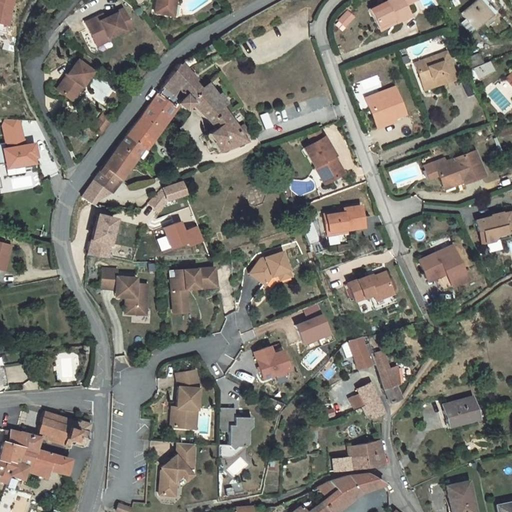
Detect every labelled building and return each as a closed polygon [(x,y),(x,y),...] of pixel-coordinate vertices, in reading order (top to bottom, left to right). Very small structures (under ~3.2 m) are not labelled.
[(0,0),(0,42),(2,42),(12,0),(0,0)] [(156,0),(155,13),(166,15),(169,12),(171,4),(175,5),(175,0),(156,0)] [(388,0),(369,10),(377,27),(393,19),(395,23),(409,16),(404,5),(401,0),(388,0)] [(494,12),(486,2),(483,4),(479,0),(477,0),(460,14),(464,19),(473,29),(494,12)] [(169,12),(166,15),(173,16),(175,5),(171,4),(169,12)] [(98,17),(85,23),(93,43),(106,37),(107,38),(123,31),(124,33),(132,30),(123,9),(115,13),(116,14),(104,19),(99,21),(98,17)] [(347,11),(337,21),(343,27),(353,17),(347,11)] [(379,30),(395,23),(393,19),(377,27),(379,30)] [(468,33),(473,29),(464,19),(459,23),(468,33)] [(106,37),(93,43),(95,46),(108,41),(107,38),(106,37)] [(419,78),(423,90),(436,85),(455,78),(445,51),(414,63),(419,78)] [(481,61),(478,54),(465,59),(468,66),(481,61)] [(55,89),(68,99),(79,85),(81,86),(92,72),(78,60),(55,89)] [(460,71),(465,68),(463,62),(457,65),(460,71)] [(473,68),(479,79),(492,72),(487,62),(473,68)] [(200,91),(197,87),(184,71),(178,64),(160,87),(147,106),(141,115),(125,136),(121,141),(102,167),(118,179),(141,149),(176,103),(184,110),(190,104),(190,103),(188,101),(200,91)] [(220,106),(222,105),(216,96),(205,81),(197,87),(200,91),(188,101),(190,103),(190,104),(207,121),(212,128),(205,133),(216,151),(243,141),(250,136),(243,126),(236,130),(220,106)] [(68,99),(74,104),(85,89),(81,86),(79,85),(68,99)] [(364,98),(371,118),(390,111),(393,118),(404,114),(393,87),(364,98)] [(218,93),(216,96),(222,105),(225,103),(218,93)] [(390,111),(371,118),(375,128),(394,121),(393,118),(390,111)] [(91,130),(100,137),(113,119),(104,113),(91,130)] [(7,145),(3,146),(7,167),(37,162),(36,156),(39,155),(37,142),(26,143),(21,119),(6,119),(4,124),(7,145)] [(306,132),(312,143),(323,137),(318,128),(306,132)] [(303,148),(314,167),(319,164),(329,182),(344,173),(334,156),(335,155),(324,136),(323,137),(312,143),(303,148)] [(437,175),(441,183),(460,176),(462,181),(463,183),(483,175),(474,150),(444,161),(437,164),(434,165),(437,175)] [(437,164),(435,161),(423,165),(428,178),(437,175),(434,165),(437,164)] [(319,164),(314,167),(324,184),(329,182),(319,164)] [(118,179),(102,167),(83,192),(80,197),(89,203),(95,194),(98,196),(104,188),(109,191),(118,179)] [(462,181),(460,176),(441,183),(443,189),(462,181)] [(161,189),(165,200),(184,194),(179,182),(161,188),(161,189)] [(165,200),(161,189),(147,203),(158,211),(165,200)] [(363,227),(360,206),(342,209),(343,211),(322,214),(325,233),(346,230),(363,227)] [(486,218),(474,221),(477,232),(481,231),(484,243),(492,241),(495,236),(506,233),(511,232),(511,238),(511,211),(501,214),(501,213),(490,216),(490,217),(491,218),(487,219),(486,218)] [(107,244),(113,219),(96,215),(86,255),(105,257),(107,244)] [(0,270),(3,272),(10,245),(0,242),(0,270)] [(438,256),(453,250),(451,246),(436,252),(438,256)] [(425,279),(433,276),(443,271),(450,286),(466,279),(453,250),(438,256),(436,252),(417,261),(425,279)] [(249,274),(264,285),(270,277),(277,274),(287,271),(282,252),(260,259),(249,274)] [(125,307),(145,308),(146,285),(135,284),(135,278),(116,277),(116,270),(102,269),(100,288),(115,289),(115,291),(122,291),(122,297),(125,297),(125,307)] [(170,282),(173,307),(187,305),(185,292),(216,288),(214,269),(175,274),(176,281),(170,282)] [(277,274),(279,280),(290,277),(287,271),(277,274)] [(439,291),(450,286),(443,271),(433,276),(439,291)] [(346,283),(353,301),(369,296),(370,299),(391,291),(384,272),(366,278),(365,276),(346,283)] [(395,302),(391,291),(370,299),(374,310),(395,302)] [(303,345),(332,333),(320,303),(290,315),(303,345)] [(173,307),(174,316),(188,314),(187,305),(173,307)] [(370,353),(371,353),(369,347),(364,349),(361,337),(347,341),(356,369),(374,363),(370,353)] [(269,347),(253,353),(262,379),(287,370),(281,351),(271,355),(269,347)] [(370,353),(374,363),(375,363),(378,371),(387,369),(381,350),(371,353),(370,353)] [(382,389),(388,403),(399,398),(393,385),(397,385),(395,367),(387,369),(378,371),(382,389)] [(171,413),(170,428),(188,430),(190,410),(196,411),(197,390),(194,372),(175,375),(178,388),(176,409),(175,414),(171,413)] [(360,407),(367,421),(383,413),(370,383),(356,389),(365,405),(360,407)] [(471,397),(441,405),(446,424),(456,421),(457,424),(477,418),(482,416),(479,405),(474,407),(471,397)] [(218,448),(218,455),(227,456),(236,448),(243,447),(247,444),(248,430),(250,426),(251,417),(234,417),(234,408),(219,408),(218,448)] [(37,431),(36,437),(39,438),(70,448),(72,445),(82,448),(83,446),(86,446),(90,433),(87,432),(90,424),(79,421),(78,422),(43,411),(41,417),(40,417),(37,431)] [(6,443),(2,442),(0,448),(0,475),(0,476),(5,461),(12,463),(13,461),(17,463),(21,451),(34,455),(36,450),(35,450),(39,438),(36,437),(19,433),(19,434),(9,431),(6,443)] [(382,465),(377,439),(364,444),(345,447),(346,448),(346,449),(347,457),(331,460),(332,472),(365,467),(382,465)] [(193,446),(176,444),(176,456),(167,461),(163,464),(161,465),(162,467),(160,468),(154,491),(169,495),(172,483),(171,480),(179,475),(183,480),(190,476),(191,471),(193,446)] [(218,455),(218,458),(227,458),(228,459),(228,458),(230,458),(231,458),(233,457),(235,456),(243,447),(236,448),(227,456),(218,455)] [(6,483),(7,484),(10,475),(22,479),(23,474),(27,475),(28,473),(46,479),(48,475),(48,474),(47,474),(48,470),(64,474),(65,472),(69,460),(36,450),(34,455),(21,451),(17,463),(13,461),(12,463),(5,461),(5,463),(0,476),(5,477),(3,482),(6,483)] [(304,511),(300,506),(292,511),(334,511),(359,493),(384,484),(366,473),(348,475),(328,481),(317,488),(324,497),(305,511),(304,511)] [(473,511),(468,481),(445,486),(450,511),(473,511)] [(511,511),(511,502),(496,505),(497,511),(511,511)] [(117,510),(123,511),(128,511),(131,507),(119,503),(117,510)]
